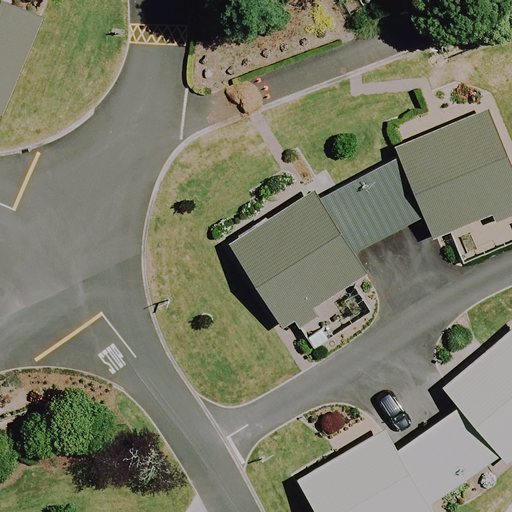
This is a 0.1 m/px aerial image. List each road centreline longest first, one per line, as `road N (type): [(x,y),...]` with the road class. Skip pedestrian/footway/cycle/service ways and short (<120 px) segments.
road 1 (residential): [(149,129),(508,5)]
road 2 (residential): [(204,451),(511,290)]
road 3 (residential): [(102,279),(204,451)]
road 4 (residential): [(149,129),(102,279)]
road 5 (residential): [(165,0),(168,67),(149,129)]
road 6 (residential): [(0,216),(102,279)]
